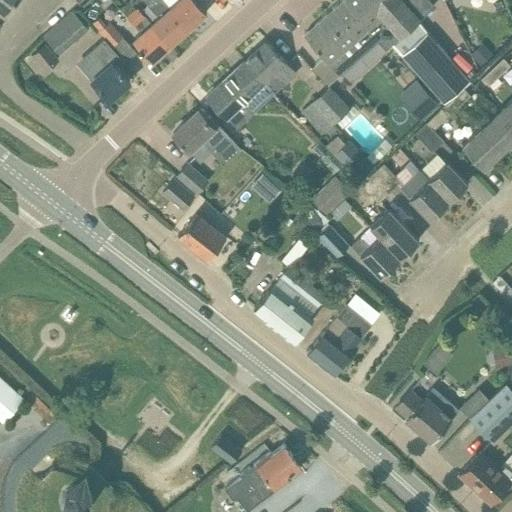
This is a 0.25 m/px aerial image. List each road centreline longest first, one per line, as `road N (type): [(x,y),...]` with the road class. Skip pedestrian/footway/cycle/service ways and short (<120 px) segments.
road 1 (residential): [(477,511),(379,422),(76,176)]
road 2 (secondary): [(430,511),(51,200)]
road 3 (track): [(0,335),(157,475),(253,362)]
road 4 (residential): [(76,176),(272,0)]
road 5 (residential): [(420,316),(468,238),(511,204)]
